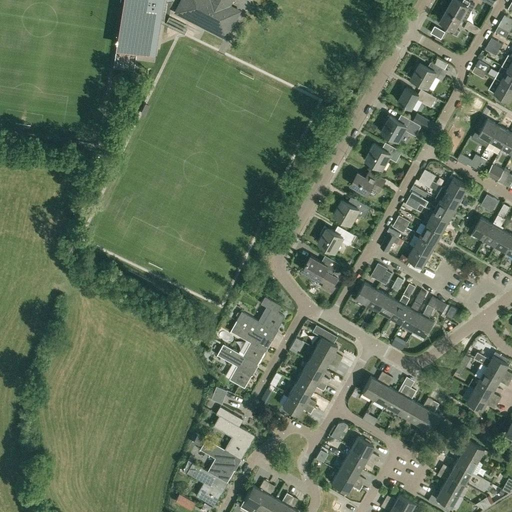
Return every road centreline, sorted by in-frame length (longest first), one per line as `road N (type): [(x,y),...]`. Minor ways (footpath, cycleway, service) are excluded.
road 1 (residential): [(308,306),(278,272),(279,256),(408,29)]
road 2 (residential): [(246,412),(308,306)]
